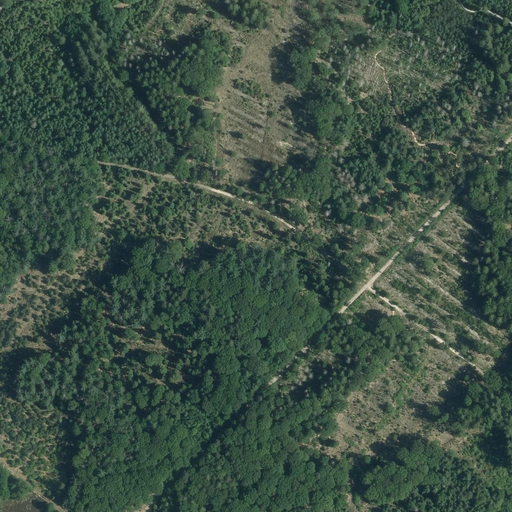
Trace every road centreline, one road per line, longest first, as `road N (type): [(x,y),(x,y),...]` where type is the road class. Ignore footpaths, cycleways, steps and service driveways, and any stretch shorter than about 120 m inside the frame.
road 1 (track): [(366,285),(144,511)]
road 2 (track): [(311,0),(311,37),(321,53),(320,144),(304,236)]
road 3 (track): [(366,285),(249,204),(163,175)]
road 4 (track): [(0,338),(163,175)]
road 5 (track): [(497,382),(366,285)]
road 6 (track): [(468,183),(366,285)]
